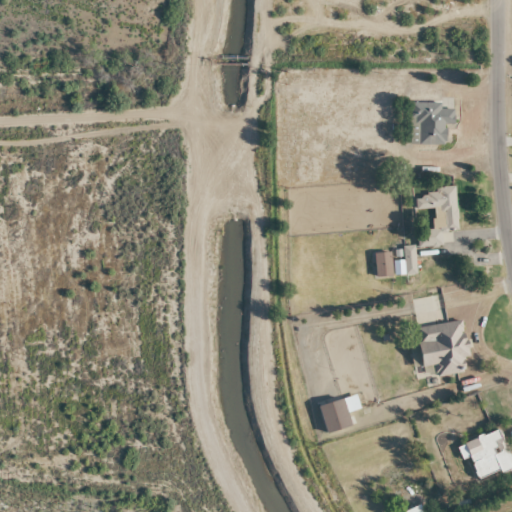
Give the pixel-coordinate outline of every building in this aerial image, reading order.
[(439,102),(410,103),(410,122),(417,122),(417,144),(442,144),(442,123),(452,123),(452,109),(439,109),(439,102)] [(455,231),(454,186),(433,187),(433,195),(413,195),(414,209),(431,209),(432,229),(423,230),(424,238),(416,238),(416,248),(440,247),(440,231),(455,231)] [(392,261),(392,275),(413,275),(413,246),(402,246),(402,261),(392,261)] [(458,357),(466,356),(461,321),(414,326),(416,345),(411,345),(414,367),(419,367),(420,378),(460,373),(458,357)] [(317,405),(324,431),(347,425),(340,399),(317,405)] [(460,443),(474,481),(511,466),(498,429),(460,443)]
